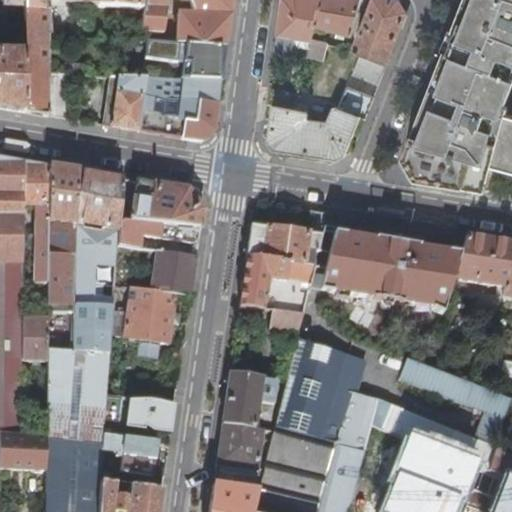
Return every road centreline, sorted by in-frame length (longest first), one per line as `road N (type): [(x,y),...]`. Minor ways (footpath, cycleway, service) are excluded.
road 1 (residential): [(182,511),(232,174)]
road 2 (residential): [(0,134),(232,174)]
road 3 (residential): [(427,0),(358,194)]
road 4 (residential): [(232,174),(256,0)]
road 5 (residential): [(358,194),(511,219)]
road 6 (residential): [(232,174),(358,194)]
